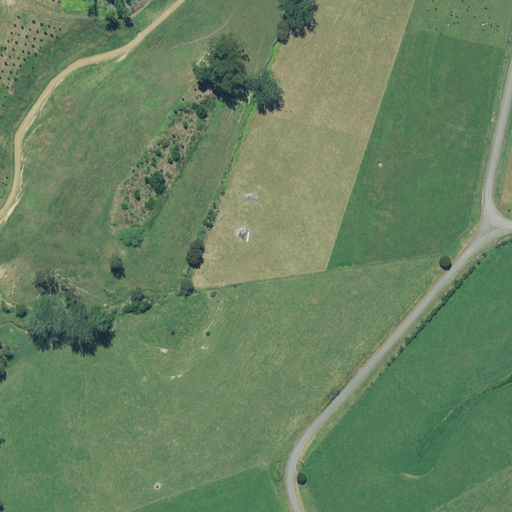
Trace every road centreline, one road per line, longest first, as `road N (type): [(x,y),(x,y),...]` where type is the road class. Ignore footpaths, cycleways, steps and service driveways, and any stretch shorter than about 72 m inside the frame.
road 1 (unclassified): [(299,511),(287,484),(291,448),(486,225)]
road 2 (unclassified): [(486,225),(511,37)]
